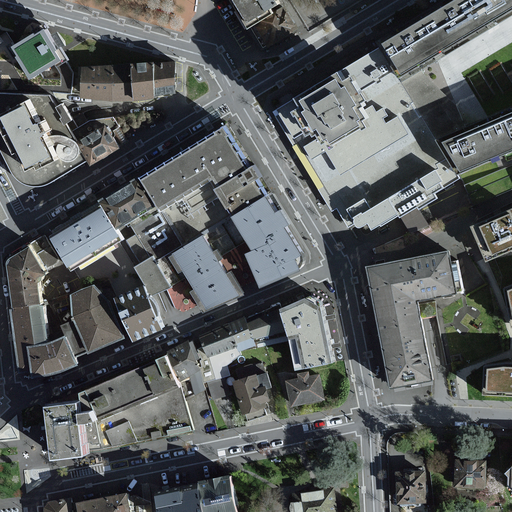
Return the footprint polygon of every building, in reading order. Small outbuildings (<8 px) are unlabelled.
[(237,0),(266,46),(298,26),(286,7),(278,11),(275,5),(283,0),(237,0)] [(382,45),(401,80),(439,56),(511,10),(511,0),(445,0),(414,19),(379,40),(382,45)] [(61,62),(44,29),(13,47),(32,80),(61,62)] [(438,139),(401,80),(382,45),(287,103),(274,111),(295,145),(290,148),(294,154),(298,161),(301,159),(322,193),(333,211),(338,208),(350,227),(354,224),(358,222),(360,225),(362,225),(364,225),(368,223),(372,221),(375,228),(402,213),(403,216),(421,205),(422,207),(440,196),(438,192),(447,186),(443,180),(446,179),(438,164),(444,160),(449,157),(438,139)] [(438,139),(470,125),(439,56),(401,80),(438,139)] [(175,62),(154,63),(155,99),(175,94),(175,62)] [(130,65),(133,100),(155,99),(154,63),(130,65)] [(133,100),(130,65),(112,66),(112,101),(133,100)] [(81,97),(112,101),(112,66),(83,68),(81,97)] [(0,142),(18,176),(19,178),(21,180),(24,182),(25,183),(28,184),(30,185),(32,185),(35,186),(37,186),(39,186),(41,186),(42,185),(44,185),(45,184),(47,184),(48,183),(49,183),(90,158),(79,141),(73,131),(79,128),(74,120),(75,119),(65,103),(60,106),(53,95),(0,92),(0,142)] [(470,125),(438,139),(449,157),(459,174),(500,155),(511,150),(511,106),(479,121),(470,125)] [(113,131),(121,126),(115,117),(91,120),(79,128),(73,131),(79,141),(109,123),(113,131)] [(109,123),(79,141),(90,158),(94,165),(123,147),(113,131),(109,123)] [(163,207),(215,177),(220,174),(225,183),(253,166),(230,126),(213,135),(145,175),(163,207)] [(253,166),(225,183),(220,174),(215,177),(236,214),(271,194),(261,178),(266,174),(263,169),(259,163),(253,166)] [(107,196),(105,198),(124,230),(132,225),(163,207),(145,175),(107,196)] [(163,207),(185,244),(205,232),(224,221),(236,214),(215,177),(163,207)] [(286,208),(280,211),(271,194),(236,214),(246,229),(255,247),(257,249),(275,239),(272,234),(290,224),(294,222),(290,215),(286,208)] [(123,241),(128,238),(124,230),(105,198),(50,229),(73,268),(82,263),(85,268),(104,257),(101,253),(123,241)] [(175,249),(185,244),(163,207),(132,225),(150,258),(156,255),(158,259),(175,249)] [(490,256),(511,246),(511,210),(498,217),(476,226),(490,256)] [(240,233),(246,229),(236,214),(224,221),(238,246),(245,242),(240,233)] [(215,237),(225,253),(238,246),(224,221),(205,232),(210,240),(215,237)] [(300,257),(307,253),(290,224),(272,234),(275,239),(257,249),(250,251),(265,285),(305,267),(300,257)] [(241,292),(210,240),(205,232),(185,244),(175,249),(190,275),(191,277),(211,310),(241,292)] [(11,257),(11,259),(12,264),(16,292),(18,305),(46,301),(43,279),(42,277),(51,272),(48,267),(60,260),(45,235),(31,243),(13,254),(11,257)] [(190,275),(175,249),(158,259),(173,285),(190,275)] [(460,291),(452,250),(418,257),(371,265),(384,335),(387,348),(389,361),(392,374),(394,385),(437,377),(433,356),(422,298),(460,291)] [(166,289),(173,285),(158,259),(156,255),(150,258),(138,265),(156,295),(163,290),(165,289),(166,289)] [(147,283),(120,294),(138,339),(165,328),(147,283)] [(123,338),(109,303),(93,286),(72,295),(74,316),(89,352),(123,338)] [(315,291),(281,306),(282,310),(292,339),(297,373),(299,373),(311,370),(339,363),(326,297),(315,291)] [(14,306),(24,373),(37,371),(34,343),(53,341),(48,301),(46,301),(18,305),(14,306)] [(292,339),(282,310),(248,321),(257,346),(258,350),(292,339)] [(247,318),(230,324),(237,346),(239,352),(257,346),(248,321),(247,318)] [(201,333),(208,355),(237,346),(230,324),(201,333)] [(53,341),(34,343),(37,371),(37,376),(50,373),(84,363),(71,333),(53,341)] [(170,349),(172,354),(183,380),(204,372),(192,340),(170,349)] [(172,354),(162,358),(147,364),(160,396),(185,386),(183,380),(172,354)] [(103,419),(160,396),(147,364),(90,387),(98,407),(103,419)] [(511,366),(509,366),(487,370),(486,394),(511,395),(511,366)] [(299,373),(300,377),(287,380),(293,406),(327,398),(321,373),(312,375),(311,370),(299,373)] [(213,397),(231,392),(226,374),(209,379),(213,397)] [(263,388),(259,375),(236,381),(244,415),(268,409),(266,402),(271,401),(267,387),(263,388)] [(103,419),(98,407),(86,410),(91,451),(195,432),(185,386),(160,396),(103,419)] [(58,455),(91,451),(86,410),(85,399),(58,403),(52,404),(58,455)] [(488,460),(456,459),(454,488),(487,489),(488,460)] [(426,471),(397,473),(399,505),(428,503),(426,471)] [(240,511),(233,473),(203,480),(208,511),(240,511)] [(208,511),(203,480),(160,490),(162,511),(208,511)] [(339,511),(337,489),(294,493),(292,493),(293,511),(339,511)] [(135,511),(131,491),(80,501),(82,511),(135,511)] [(74,511),(74,496),(50,501),(46,506),(46,511),(74,511)]
